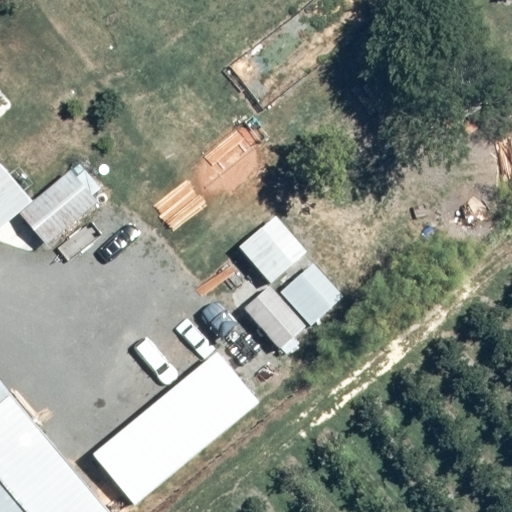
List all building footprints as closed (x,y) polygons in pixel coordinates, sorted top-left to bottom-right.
[(341,210),(336,214),(368,253),(401,227),(347,160),(319,182),(341,210)] [(99,195),(74,164),(15,213),(40,244),(99,195)] [(0,222),(27,201),(0,167),(0,222)] [(300,250),(269,214),(232,245),(263,281),(300,250)] [(272,293),(303,329),(340,296),(310,261),(272,293)] [(303,329),(272,293),(265,285),(239,307),(276,351),(303,329)] [(252,400),(209,349),(86,452),(129,504),(252,400)] [(0,395),(0,511),(106,511),(5,392),(0,395)]
